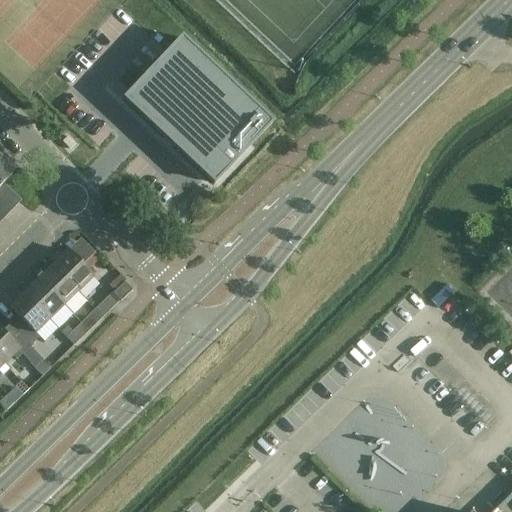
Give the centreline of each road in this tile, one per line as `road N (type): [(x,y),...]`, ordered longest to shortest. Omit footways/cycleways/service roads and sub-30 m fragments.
road 1 (residential): [(228,511),(371,373),(471,472)]
road 2 (secondary): [(187,305),(0,495)]
road 3 (secondary): [(26,511),(207,328)]
road 4 (secondary): [(207,328),(355,147)]
road 5 (secondary): [(355,147),(187,305)]
road 6 (secondary): [(355,147),(473,37)]
road 7 (residential): [(187,305),(75,193)]
